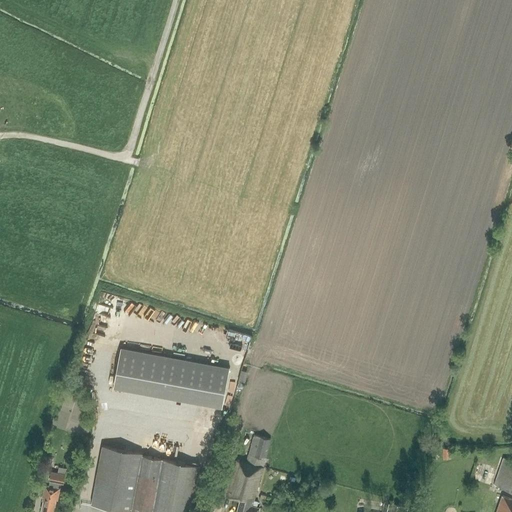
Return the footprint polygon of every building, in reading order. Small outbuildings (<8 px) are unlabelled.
[(223,408),(231,367),(122,347),(114,387),(223,408)] [(244,384),(247,372),(241,370),(238,383),(244,384)] [(262,467),(270,439),(254,435),(246,462),(237,460),(233,473),(228,471),(222,491),(228,493),(227,497),(240,500),(236,511),(258,511),(260,508),(256,507),(258,501),(254,500),(263,467),(262,467)] [(191,511),(200,466),(142,455),(142,453),(103,445),(92,504),(132,511),(191,511)] [(451,447),(442,447),(442,458),(451,458),(451,447)] [(511,490),(511,460),(504,458),(494,485),(511,490)] [(67,468),(59,467),(58,472),(52,471),(49,486),(45,485),(42,497),(44,497),(42,511),(49,511),(53,511),(56,499),(58,499),(60,488),(58,488),(59,483),(63,484),(67,468)] [(511,511),(511,499),(503,496),(497,511),(511,511)] [(382,511),(390,511),(393,503),(385,501),(382,511)]
